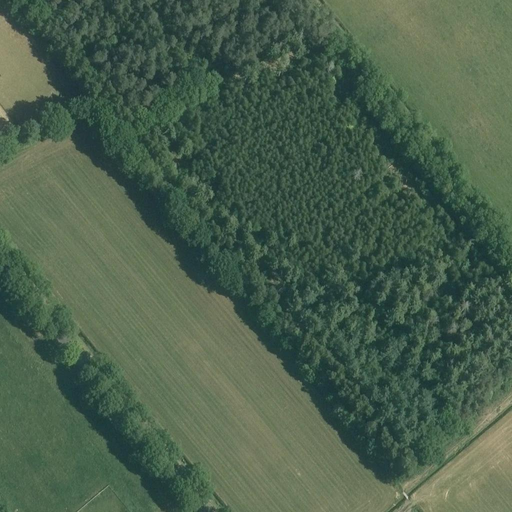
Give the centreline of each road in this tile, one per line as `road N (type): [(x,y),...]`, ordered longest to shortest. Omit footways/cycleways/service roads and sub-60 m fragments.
road 1 (track): [(511,293),(354,98),(338,30),(312,0)]
road 2 (tertiary): [(205,511),(0,262)]
